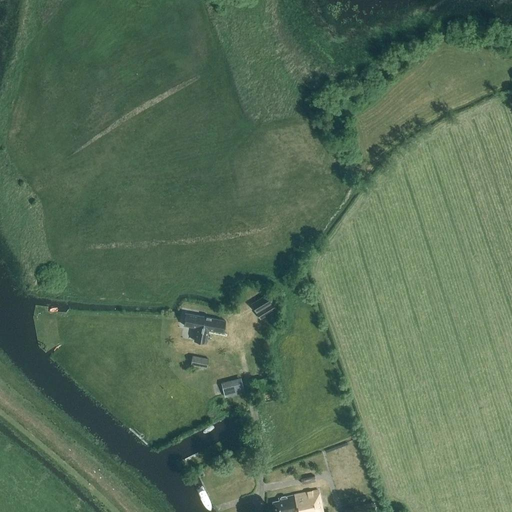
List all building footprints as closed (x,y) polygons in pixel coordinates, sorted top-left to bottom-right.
[(251,304),(260,319),(276,309),(267,294),(251,304)] [(186,313),(184,325),(196,327),(194,341),(206,343),(208,330),(223,332),(226,321),(186,313)] [(206,368),(208,359),(192,356),(190,365),(206,368)] [(225,397),(244,392),(242,381),(232,383),(231,381),(221,383),(225,397)] [(321,511),(317,491),(283,498),(283,500),(273,502),(274,511),(321,511)] [(354,508),(344,510),(344,511),(375,511),(374,502),(354,506),(354,508)]
